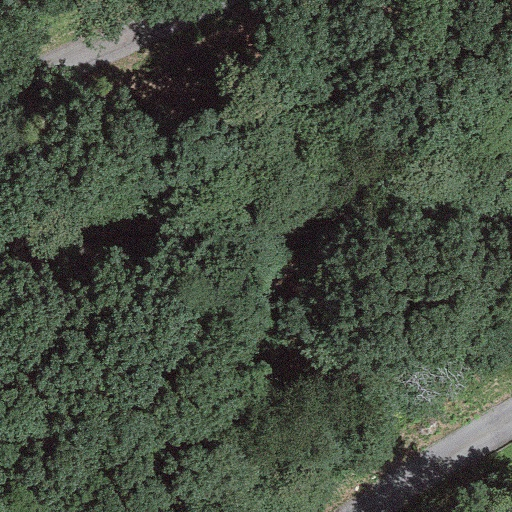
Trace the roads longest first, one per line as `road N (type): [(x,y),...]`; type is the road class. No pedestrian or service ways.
road 1 (unclassified): [(511,226),(287,232),(0,271)]
road 2 (unclassified): [(0,86),(203,0)]
road 3 (unclassified): [(368,511),(511,419)]
